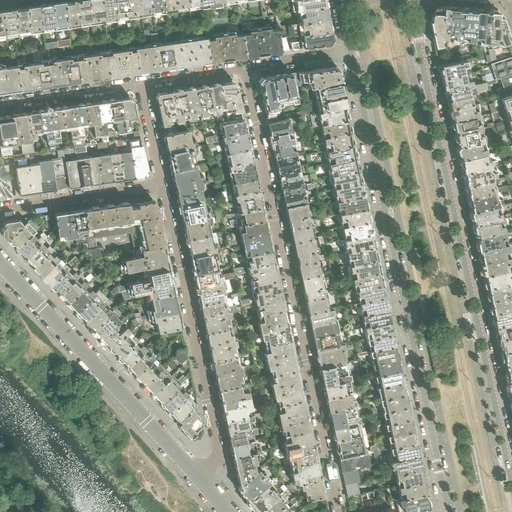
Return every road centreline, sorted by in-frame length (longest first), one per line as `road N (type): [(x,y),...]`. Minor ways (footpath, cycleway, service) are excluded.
road 1 (residential): [(511,486),(408,0)]
road 2 (residential): [(351,52),(447,505)]
road 3 (residential): [(243,68),(336,511)]
road 4 (residential): [(198,477),(220,453),(161,185)]
road 5 (residential): [(198,477),(0,262)]
road 6 (residential): [(0,209),(161,185)]
road 7 (residential): [(140,84),(0,104)]
